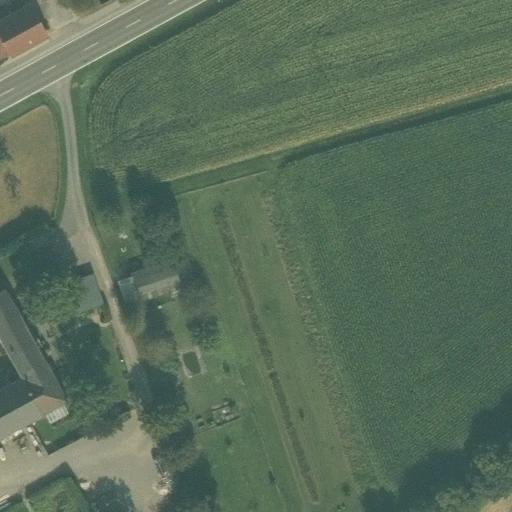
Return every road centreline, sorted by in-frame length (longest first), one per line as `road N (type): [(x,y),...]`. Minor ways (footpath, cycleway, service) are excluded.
road 1 (track): [(81,220),(511,86)]
road 2 (unknown): [(81,220),(5,335)]
road 3 (tertiary): [(177,0),(62,62)]
